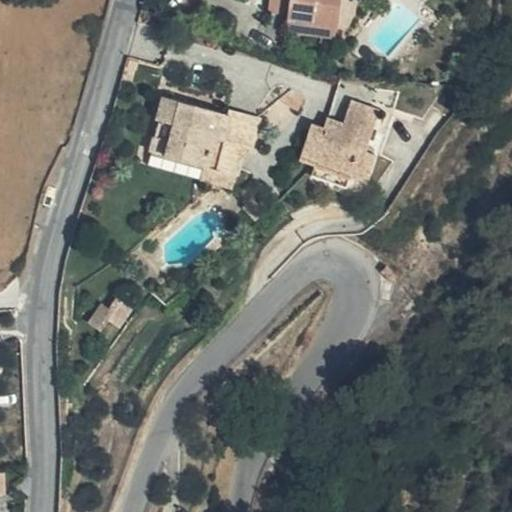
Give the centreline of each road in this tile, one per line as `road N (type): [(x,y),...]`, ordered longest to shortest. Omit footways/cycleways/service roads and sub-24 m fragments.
road 1 (residential): [(135,511),(161,440),(306,269),(344,271),(362,307),(267,453),(250,511)]
road 2 (residential): [(123,0),(50,262),(43,511)]
road 3 (unknown): [(114,34),(322,91)]
